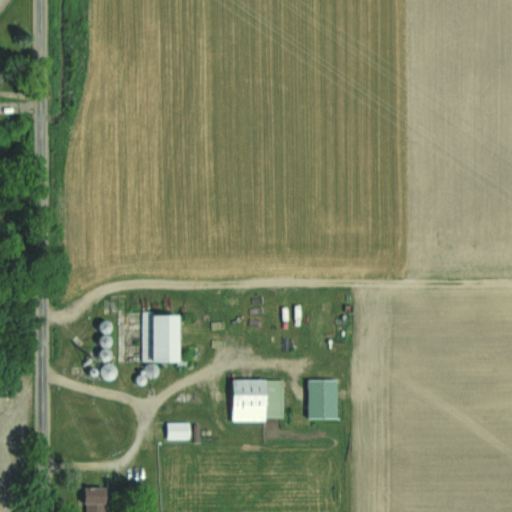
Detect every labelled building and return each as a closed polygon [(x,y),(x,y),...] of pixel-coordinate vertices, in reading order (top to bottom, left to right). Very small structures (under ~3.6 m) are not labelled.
[(141,362),(177,362),(177,313),(141,313),(141,362)] [(282,380),(230,380),(230,420),(282,420),(282,380)] [(306,419),(336,419),(336,380),(306,380),(306,419)] [(189,439),(188,422),(166,422),(166,439),(189,439)] [(104,511),(105,488),(83,488),(82,511),(104,511)]
